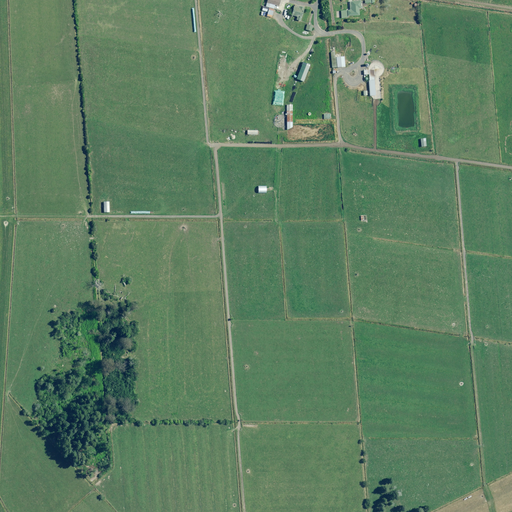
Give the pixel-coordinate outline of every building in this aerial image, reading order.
[(267,0),(266,6),(274,8),(275,5),(279,6),(280,0),(267,0)] [(361,8),(361,0),(351,1),(351,4),(351,10),(341,10),(341,18),(347,17),(347,16),(359,15),(359,8),(361,8)] [(266,6),(265,6),(265,8),(262,7),(261,10),(267,12),(266,16),(271,18),(273,11),(274,8),(266,6)] [(299,7),(293,6),(290,15),(297,16),(296,19),(300,21),(303,10),(304,11),(305,7),(299,6),(299,7)] [(335,57),(334,52),(331,52),(332,67),(345,66),(344,56),(335,57)] [(368,70),(364,70),(364,72),(364,74),(369,74),(369,95),(375,95),(374,70),(368,70)]
